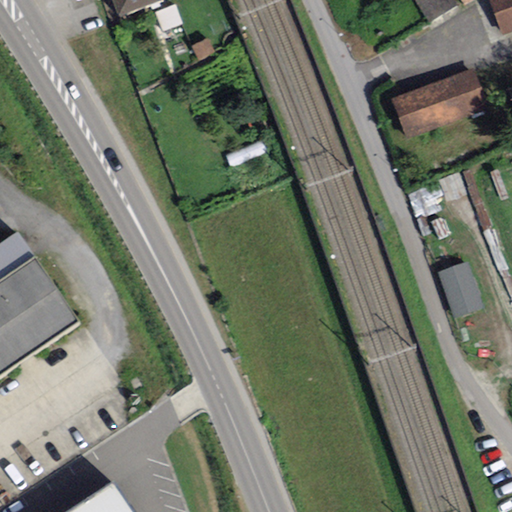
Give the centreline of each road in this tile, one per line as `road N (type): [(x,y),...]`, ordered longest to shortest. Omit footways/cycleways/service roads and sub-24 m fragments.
road 1 (primary): [(269,511),(225,388),(158,252),(3,0)]
road 2 (residential): [(511,442),(457,364),(314,0)]
